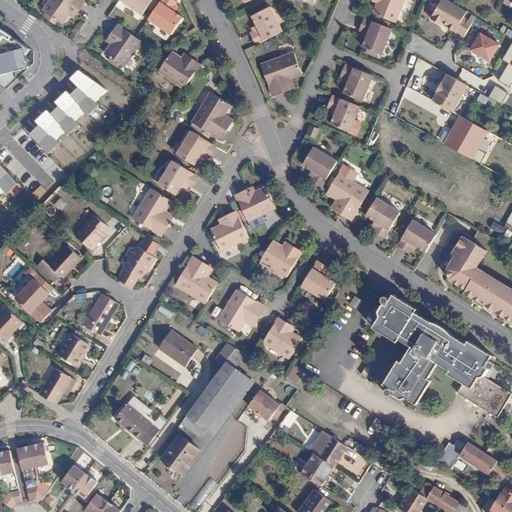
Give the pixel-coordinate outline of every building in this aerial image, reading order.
[(46,0),(42,6),(46,8),(43,12),(53,20),(56,16),(60,19),(69,6),(74,9),(80,0),(46,0)] [(124,0),(141,11),(148,0),(124,0)] [(171,0),(156,0),(146,15),(169,31),(182,14),(169,5),(171,0)] [(396,22),(405,0),(380,0),(376,13),(396,22)] [(446,0),(443,0),(432,19),(464,38),(476,16),(446,0)] [(260,40),(286,26),(273,1),(256,10),(262,23),(253,28),(260,40)] [(392,29),(366,18),(361,29),(369,33),(364,45),(382,53),(392,29)] [(122,64),(140,39),(117,23),(109,33),(114,37),(103,50),(122,64)] [(0,24),(0,87),(5,91),(31,64),(30,46),(0,24)] [(492,63),(501,43),(478,33),(470,53),(492,63)] [(511,41),(510,40),(501,59),(507,63),(499,79),(510,86),(511,82),(511,41)] [(169,50),(156,69),(181,87),(198,63),(186,55),(183,59),(169,50)] [(300,73),(293,52),(261,62),(271,94),(288,88),(284,78),(300,73)] [(371,74),(343,63),(339,74),(347,78),(342,91),(361,99),(371,74)] [(448,76),(442,86),(440,85),(436,93),(438,94),(434,101),(453,112),(467,87),(448,76)] [(489,97),(502,104),(508,93),(495,86),(489,97)] [(210,89),(191,120),(219,137),(229,122),(219,116),(228,101),(210,89)] [(358,105),(331,94),(327,105),(334,109),(328,122),(348,130),(358,105)] [(486,104),(489,97),(481,94),(478,100),(486,104)] [(489,134),(461,118),(445,144),(473,161),(489,134)] [(311,126),(307,135),(315,139),(319,129),(311,126)] [(216,144),(189,128),(174,153),(193,164),(201,152),(208,156),(216,144)] [(336,161),(312,146),(302,162),(313,170),(308,178),(320,186),(336,161)] [(197,174),(171,158),(157,181),(175,193),(183,181),(190,185),(197,174)] [(367,191),(337,172),(326,191),(341,201),(335,210),(350,220),(367,191)] [(108,186),(102,192),(107,199),(114,193),(108,186)] [(170,199),(150,186),(131,215),(160,233),(169,219),(161,213),(170,199)] [(237,194),(249,219),(277,206),(268,186),(253,192),(251,188),(237,194)] [(400,212),(376,198),(366,214),(379,222),(373,230),(384,237),(400,212)] [(212,226),(223,247),(250,234),(238,208),(225,214),(227,219),(212,226)] [(93,213),(73,233),(89,249),(105,234),(102,231),(107,226),(93,213)] [(435,233),(411,219),(396,244),(406,251),(412,242),(424,249),(435,233)] [(511,249),(511,227),(503,244),(511,249)] [(124,263),(115,275),(128,283),(141,264),(144,266),(153,253),(150,251),(157,241),(144,233),(137,243),(134,241),(121,261),(124,263)] [(274,236),(261,256),(287,273),(303,249),(292,241),(288,246),(274,236)] [(511,289),(477,268),(487,252),(463,238),(452,256),(455,258),(447,269),(451,281),(466,291),(464,293),(511,323),(511,289)] [(65,245),(47,264),(41,260),(35,267),(53,282),(58,275),(61,278),(80,258),(65,245)] [(227,256),(239,254),(238,248),(226,249),(227,256)] [(191,256),(173,284),(202,302),(214,284),(200,273),(205,265),(191,256)] [(317,257),(302,281),(327,296),(336,281),(324,273),(329,264),(317,257)] [(32,278),(14,298),(41,323),(48,316),(36,305),(48,293),(32,278)] [(237,285),(218,314),(234,325),(244,311),(253,316),(263,302),(237,285)] [(119,302),(102,291),(86,316),(104,327),(119,302)] [(416,311),(393,296),(386,307),(382,305),(378,312),(380,318),(373,329),(397,344),(399,341),(411,349),(402,363),(399,362),(385,385),(394,391),(393,395),(402,401),(407,399),(418,406),(432,382),(430,380),(439,365),(449,372),(448,374),(464,384),(459,394),(498,419),(511,396),(511,394),(485,376),(489,369),(486,367),(493,357),(469,342),(467,345),(452,336),(450,333),(446,329),(440,326),(435,324),(431,323),(415,313),(416,311)] [(161,306),(158,312),(170,318),(173,313),(161,306)] [(6,309),(0,316),(0,336),(5,342),(11,336),(9,335),(21,322),(6,309)] [(276,318),(260,341),(285,358),(298,340),(283,330),(287,325),(276,318)] [(197,346),(171,325),(157,342),(183,363),(197,346)] [(90,343),(71,332),(59,353),(78,364),(90,343)] [(231,356),(235,347),(225,344),(222,353),(231,356)] [(254,383),(227,364),(184,426),(201,438),(207,434),(215,439),(254,383)] [(56,367),(40,392),(60,404),(75,379),(56,367)] [(295,367),(288,377),(298,384),(305,374),(295,367)] [(276,403),(256,389),(245,405),(265,419),(276,403)] [(127,402),(113,418),(146,447),(158,430),(127,402)] [(324,431),(310,450),(318,455),(334,466),(348,447),(324,431)] [(177,435),(160,459),(181,473),(198,448),(177,435)] [(36,443),(29,445),(34,467),(48,464),(43,442),(36,443)] [(462,453),(463,451),(450,442),(437,462),(450,471),(462,453)] [(496,460),(469,442),(463,451),(462,453),(485,468),(489,462),(493,464),(496,460)] [(34,467),(29,445),(16,448),(21,470),(34,467)] [(9,450),(0,451),(0,472),(1,475),(14,471),(9,450)] [(434,460),(425,454),(422,458),(431,465),(434,460)] [(320,485),(334,466),(318,455),(305,475),(320,485)] [(498,460),(492,471),(504,478),(510,467),(498,460)] [(64,488),(70,492),(84,473),(72,464),(61,480),(67,484),(64,488)] [(96,481),(84,473),(70,492),(75,496),(78,492),(85,497),(96,481)] [(427,483),(420,494),(427,498),(447,511),(465,511),(467,509),(427,483)] [(28,500),(34,499),(37,485),(25,488),(28,500)] [(46,491),(37,485),(34,499),(38,503),(46,491)] [(406,498),(399,508),(405,511),(419,511),(422,508),(420,507),(427,498),(420,494),(411,487),(404,496),(406,498)] [(18,489),(8,491),(15,503),(21,503),(18,489)] [(511,491),(507,489),(498,502),(510,510),(511,506),(511,491)] [(322,511),(329,501),(313,490),(298,511),(322,511)] [(15,503),(8,491),(1,500),(12,508),(15,503)] [(100,511),(108,502),(95,492),(83,508),(88,511),(100,511)] [(117,511),(120,510),(108,502),(100,511),(117,511)] [(508,511),(510,510),(498,502),(491,511),(508,511)]
